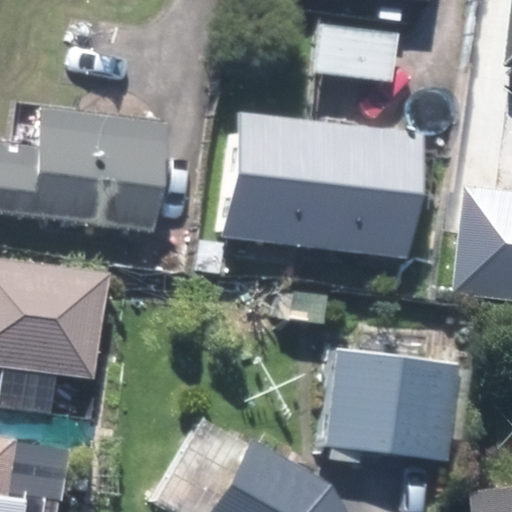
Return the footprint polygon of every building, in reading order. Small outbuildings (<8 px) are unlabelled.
[(389,30),(312,22),(306,77),(384,84),(389,30)] [(423,133),(231,111),(217,235),(409,257),(423,133)] [(31,146),(0,144),(0,214),(149,226),(157,127),(34,117),(31,146)] [(453,283),(511,289),(511,194),(463,189),(453,283)] [(0,405),(51,410),(54,366),(91,369),(99,263),(0,255),(0,405)] [(460,368),(328,351),(316,441),(448,459),(460,368)] [(56,498),(61,436),(0,430),(0,511),(16,511),(18,495),(56,498)] [(193,463),(218,478),(198,511),(345,511),(334,490),(243,436),(236,447),(211,432),(193,463)] [(511,511),(511,490),(472,494),(473,511),(511,511)]
